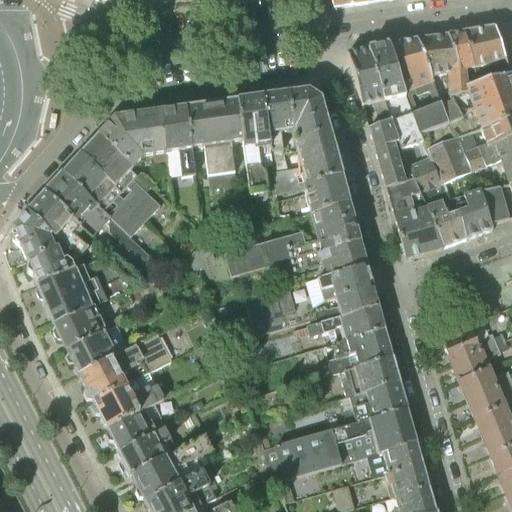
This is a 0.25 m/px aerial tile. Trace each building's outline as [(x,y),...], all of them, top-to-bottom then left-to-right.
[(330,0),(333,10),(367,5),(365,0),(330,0)] [(497,81),(509,77),(505,63),(502,55),(494,30),(463,35),(475,72),(493,67),(497,81)] [(466,72),(475,72),(463,35),(447,38),(456,75),(449,76),(449,79),(451,99),(467,94),(467,89),(466,72)] [(431,81),(449,79),(449,76),(456,75),(447,38),(416,42),(431,81)] [(408,117),(411,116),(418,137),(447,125),(440,107),(431,81),(416,42),(389,48),(408,117)] [(423,152),(418,137),(411,116),(408,117),(389,48),(368,52),(389,123),(401,153),(416,147),(421,160),(427,158),(423,152)] [(379,128),(389,123),(368,52),(347,56),(361,109),(372,106),(379,128)] [(478,134),(511,122),(511,77),(511,76),(509,77),(497,81),(467,89),(467,94),(451,99),(452,102),(440,107),(447,125),(418,137),(423,152),(470,136),(478,134)] [(297,163),(333,154),(319,103),(307,96),(288,98),(292,136),(294,151),(297,163)] [(280,137),(292,136),(288,98),(263,102),(271,155),(283,153),(280,137)] [(263,102),(237,105),(242,145),(250,198),(268,196),(265,174),(260,171),(259,160),(271,158),(271,155),(263,102)] [(237,105),(211,108),(185,112),(191,152),(204,150),(207,179),(209,190),(222,188),(223,198),(234,197),(232,187),(236,186),(234,175),(230,147),(242,145),(237,105)] [(195,179),(191,152),(185,112),(159,115),(165,157),(178,155),(181,181),(195,179)] [(166,164),(165,157),(159,115),(118,121),(115,122),(111,124),(99,139),(133,171),(144,160),(153,159),(154,166),(166,164)] [(417,166),(408,170),(414,184),(426,209),(442,204),(447,203),(441,188),(459,181),(468,177),(472,176),(500,165),(508,188),(511,187),(511,122),(478,134),(479,138),(478,139),(481,149),(476,151),(470,136),(456,142),(424,152),(427,158),(428,162),(417,166)] [(379,128),(368,132),(385,192),(414,184),(408,170),(405,163),(401,153),(389,123),(379,128)] [(81,158),(149,222),(162,209),(150,198),(156,193),(133,171),(99,139),(81,158)] [(302,192),(340,181),(333,154),(297,163),(300,171),(272,176),(275,198),(302,192)] [(130,241),(149,222),(81,158),(72,169),(63,178),(130,241)] [(46,195),(84,232),(92,240),(106,226),(109,229),(108,235),(157,280),(167,275),(130,241),(63,178),(47,193),(46,195)] [(309,217),(348,206),(340,181),(302,192),(309,217)] [(443,251),(426,209),(414,184),(385,192),(393,220),(405,262),(443,251)] [(490,227),(507,222),(499,190),(481,195),(490,227)] [(492,233),(490,227),(481,195),(480,193),(476,195),(466,197),(453,201),(456,213),(465,243),(492,233)] [(77,239),(84,232),(46,195),(27,214),(55,242),(77,263),(88,250),(77,239)] [(443,251),(465,243),(456,213),(445,216),(442,204),(426,209),(443,251)] [(230,281),(272,269),(358,244),(348,206),(309,217),(316,242),(302,246),(299,234),(221,254),(222,257),(200,263),(195,254),(188,257),(189,259),(187,258),(202,288),(230,281)] [(21,251),(27,264),(55,251),(49,239),(55,242),(27,214),(12,231),(13,243),(21,251)] [(310,284),(365,269),(358,244),(272,269),(276,283),(307,274),(310,284)] [(58,250),(55,251),(27,264),(30,270),(29,275),(33,277),(38,288),(67,276),(74,272),(71,266),(66,262),(64,264),(58,250)] [(56,327),(94,309),(107,302),(96,278),(90,281),(84,268),(76,271),(74,272),(67,276),(38,288),(47,308),(56,327)] [(377,311),(373,296),(365,269),(325,281),(244,303),(254,340),(316,323),(317,327),(377,311)] [(67,353),(116,329),(112,320),(102,325),(94,309),(56,327),(67,353)] [(329,348),(383,334),(377,311),(317,327),(305,330),(308,338),(309,341),(325,336),(329,348)] [(442,345),(451,368),(505,343),(502,336),(493,340),(492,337),(488,338),(484,328),(472,333),(442,345)] [(79,378),(128,352),(123,341),(116,329),(67,353),(79,378)] [(338,375),(391,361),(383,334),(329,348),(322,350),(330,377),(338,375)] [(93,404),(129,386),(171,365),(157,338),(128,352),(79,378),(93,404)] [(458,384),(490,371),(487,363),(500,357),(499,355),(509,351),(505,343),(451,368),(458,384)] [(349,400),(398,386),(391,361),(338,375),(346,401),(349,400)] [(458,384),(466,403),(511,383),(511,375),(508,377),(507,374),(494,379),(490,371),(458,384)] [(474,422),(506,409),(502,399),(511,395),(511,383),(466,403),(474,422)] [(107,432),(154,408),(162,404),(163,400),(157,389),(150,392),(148,389),(135,396),(129,386),(93,404),(107,432)] [(355,427),(406,414),(398,386),(349,400),(352,411),(351,412),(355,427)] [(119,455),(165,431),(166,430),(163,424),(154,408),(107,432),(119,455)] [(474,422),(481,440),(511,427),(511,415),(509,416),(506,409),(474,422)] [(369,460),(383,457),(415,447),(406,414),(355,427),(263,452),(276,487),(369,460)] [(490,459),(511,450),(511,427),(481,440),(490,459)] [(131,477),(171,455),(166,445),(170,443),(165,431),(119,455),(131,477)] [(145,504),(193,477),(186,467),(213,453),(205,438),(171,455),(131,477),(145,504)] [(384,479),(421,468),(415,448),(383,457),(369,460),(371,469),(370,470),(373,482),(384,479)] [(511,450),(490,459),(497,478),(511,471),(511,450)] [(393,501),(428,492),(421,468),(384,479),(387,489),(390,488),(393,501)] [(505,495),(511,492),(511,471),(497,478),(505,495)] [(148,511),(194,511),(215,501),(210,488),(202,473),(193,477),(145,504),(148,511)] [(433,511),(428,492),(393,501),(396,511),(433,511)]
